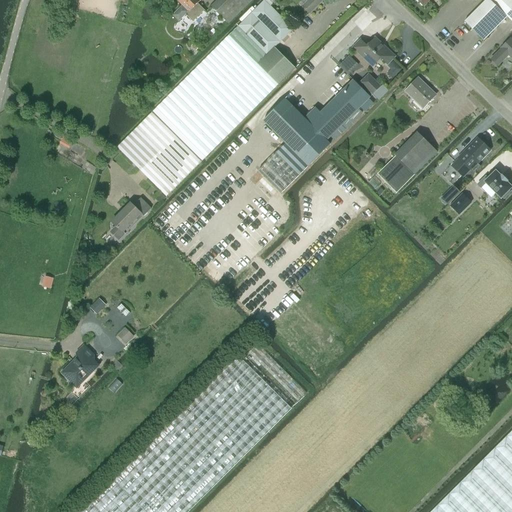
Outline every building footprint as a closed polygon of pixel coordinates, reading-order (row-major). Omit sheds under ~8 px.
[(166,197),(233,130),(246,117),(251,112),(256,108),(258,105),(295,68),(275,48),(293,30),(264,0),(241,24),(185,79),(117,148),(166,197)] [(192,22),(203,11),(197,4),(196,5),(191,0),(178,0),(189,11),(186,15),(192,22)] [(217,0),(211,7),(228,24),(252,0),(217,0)] [(309,14),(322,0),(309,0),(303,7),(309,14)] [(483,41),(507,17),(511,21),(511,0),(489,0),(486,0),(464,22),(483,41)] [(359,42),(353,49),(354,50),(371,66),(379,58),(388,65),(392,60),(395,57),(375,38),(367,46),(360,40),(359,42)] [(511,41),(510,39),(501,48),(502,49),(491,60),(497,66),(508,55),(511,58),(511,41)] [(338,66),(348,75),(358,65),(349,56),(338,66)] [(361,83),(373,95),(381,87),(369,75),(361,83)] [(423,109),(436,96),(418,79),(405,92),(423,109)] [(326,141),(371,97),(354,80),(320,113),(324,117),(313,127),(285,100),(263,121),(285,144),(258,172),(280,194),(308,167),(330,145),(326,141)] [(414,175),(437,152),(417,132),(394,154),(396,155),(377,174),(396,193),(414,175)] [(458,159),(451,166),(463,178),(470,171),(473,174),(480,167),(477,164),(490,151),(477,138),(458,158),(458,159)] [(485,177),(477,185),(480,188),(481,188),(490,198),(495,193),(501,199),(502,197),(504,199),(510,193),(508,191),(511,187),(507,182),(508,182),(501,175),(501,176),(495,171),(487,179),(485,177)] [(454,187),(449,191),(455,196),(459,192),(454,187)] [(462,195),(450,206),(459,215),(471,203),(462,195)] [(143,216),(151,209),(141,198),(133,206),(130,203),(112,222),(117,227),(111,232),(119,240),(125,234),(123,232),(141,214),(143,216)] [(42,286),(50,288),(53,279),(45,277),(42,286)] [(106,305),(99,298),(90,308),(97,315),(106,305)] [(117,336),(126,345),(134,337),(125,328),(117,336)] [(247,354),(242,359),(291,408),(306,393),(257,344),(247,354)] [(76,388),(98,366),(91,358),(93,355),(83,345),(76,353),(76,359),(71,364),(69,365),(65,369),(65,370),(62,373),(76,388)] [(236,353),(73,511),(187,511),(291,408),(242,359),(236,353)] [(511,431),(472,471),(475,475),(498,498),(511,511),(511,431)] [(511,511),(498,498),(475,475),(472,471),(468,475),(445,498),(431,511),(511,511)]
